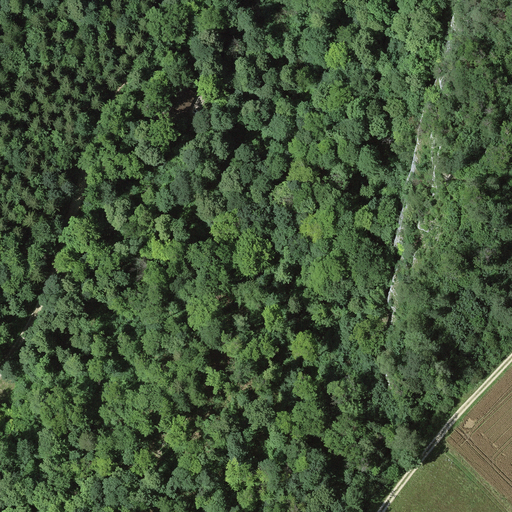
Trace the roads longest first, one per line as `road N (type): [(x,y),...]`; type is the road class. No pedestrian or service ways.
road 1 (track): [(165,0),(153,36),(96,132),(54,276),(0,372)]
road 2 (track): [(467,403),(380,511)]
